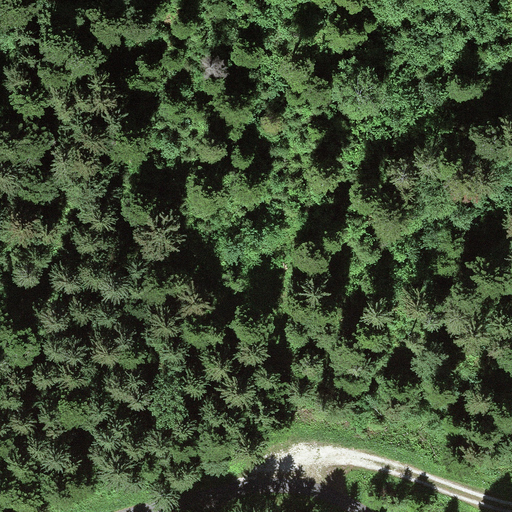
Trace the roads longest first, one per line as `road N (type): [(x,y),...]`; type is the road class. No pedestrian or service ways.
road 1 (track): [(511,509),(335,450),(309,450),(270,478)]
road 2 (unclassified): [(270,478),(120,511)]
